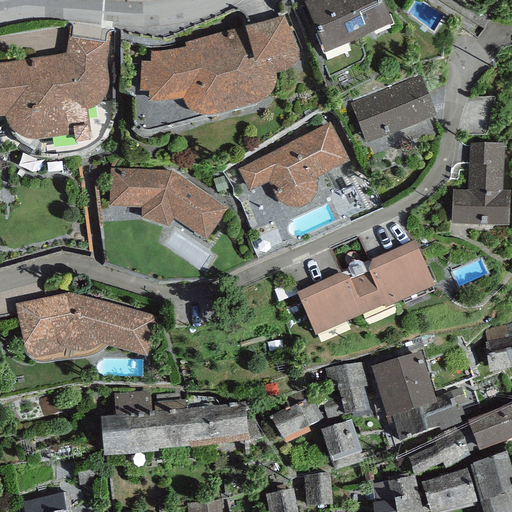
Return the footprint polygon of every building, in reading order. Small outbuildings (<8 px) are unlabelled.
[(314,0),(303,4),(324,57),(391,31),(378,0),(320,0),(314,0)] [(185,50),(150,55),(150,64),(141,64),(140,94),(148,95),(148,106),(183,102),(184,106),(186,110),(188,113),(191,115),(196,118),(199,120),(202,121),(205,121),(210,121),(213,121),(241,113),(255,110),(259,109),(264,105),(268,102),(271,98),(273,95),(274,92),(275,88),(276,84),(276,78),(279,78),(282,77),(286,76),(289,74),(292,72),(295,68),(297,65),(298,61),(298,58),(284,19),(244,31),(243,29),(185,46),(185,50)] [(0,65),(0,121),(5,121),(6,126),(8,130),(13,135),(18,139),(23,142),(32,144),(39,144),(91,137),(87,114),(92,113),(96,111),(101,106),(104,102),(106,95),(107,90),(107,81),(105,65),(107,41),(69,35),(64,56),(26,62),(0,65)] [(420,78),(350,105),(366,147),(436,122),(420,78)] [(328,126),(238,172),(250,194),(269,184),(269,185),(277,201),(280,205),(286,209),(290,210),(297,211),(301,211),(306,207),(310,204),(313,201),(316,197),(317,192),(317,185),(316,182),(348,167),(328,126)] [(506,149),(471,147),(467,192),(453,191),(450,228),(508,231),(511,197),(503,196),(506,149)] [(205,243),(227,211),(171,173),(110,172),(109,209),(141,210),(141,221),(167,230),(173,222),(205,243)] [(414,244),(294,295),(315,339),(363,319),(364,321),(385,312),(434,290),(414,244)] [(68,295),(14,307),(25,354),(27,358),(29,360),(32,363),(37,365),(42,365),(75,361),(84,360),(89,359),(95,357),(100,354),(103,352),(104,350),(147,360),(160,320),(68,295)] [(511,329),(480,336),(489,376),(511,371),(511,329)] [(421,356),(371,371),(389,427),(436,410),(421,356)] [(368,396),(362,364),(325,371),(328,389),(338,388),(340,397),(344,421),(345,423),(370,418),(365,396),(368,396)] [(151,397),(151,393),(113,396),(115,420),(101,421),(104,462),(160,457),(160,455),(156,456),(151,397)] [(180,395),(151,397),(156,456),(160,455),(191,452),(188,414),(186,402),(181,402),(180,395)] [(344,421),(340,397),(321,402),(326,425),(344,421)] [(310,399),(268,420),(285,449),(310,437),(308,433),(323,424),(310,399)] [(511,405),(470,425),(479,449),(511,436),(511,405)] [(243,407),(188,414),(191,452),(247,447),(243,407)] [(351,424),(320,434),(330,467),(332,467),(360,458),(361,457),(351,424)] [(470,459),(460,429),(431,441),(433,447),(406,458),(414,481),(443,468),(446,473),(470,459)] [(332,467),(334,475),(362,465),(360,458),(332,467)] [(511,511),(511,474),(507,458),(471,471),(481,511),(511,511)] [(330,475),(303,479),(305,511),(306,511),(332,508),(330,475)] [(456,511),(475,507),(467,475),(421,487),(427,511),(456,511)] [(420,511),(414,481),(386,484),(394,511),(420,511)] [(394,511),(386,484),(371,486),(373,511),(394,511)] [(298,511),(294,490),(265,496),(267,511),(298,511)] [(71,511),(69,494),(23,505),(24,511),(71,511)] [(222,511),(221,501),(187,505),(187,511),(222,511)]
